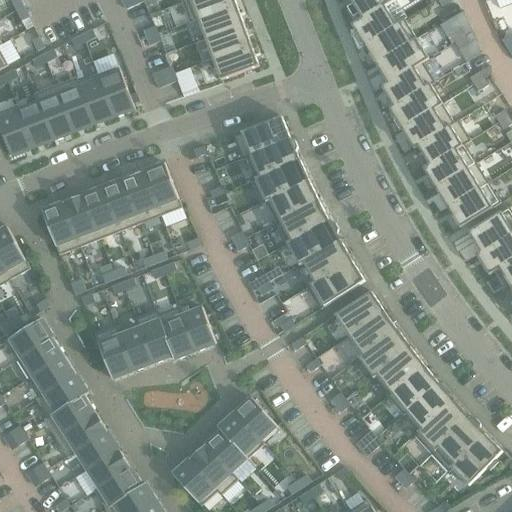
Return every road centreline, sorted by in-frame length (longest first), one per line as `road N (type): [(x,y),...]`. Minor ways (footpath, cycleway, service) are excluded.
road 1 (residential): [(317,79),(411,264),(511,390)]
road 2 (residential): [(0,199),(317,79)]
